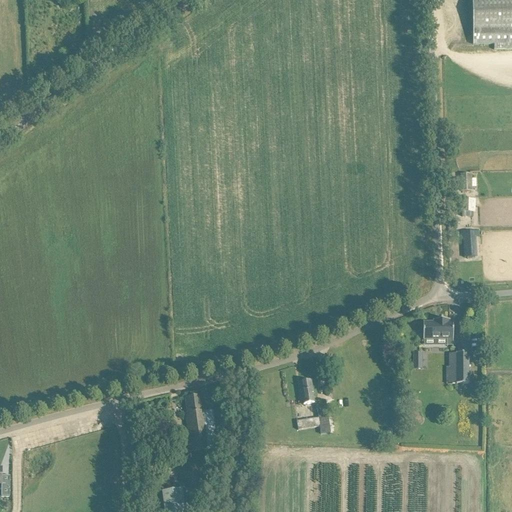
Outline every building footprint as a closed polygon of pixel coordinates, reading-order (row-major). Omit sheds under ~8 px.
[(511,0),(472,0),(473,45),(494,45),(494,50),(511,49),(511,0)] [(470,191),(470,175),(461,175),(461,192),(470,191)] [(475,213),(475,200),(461,200),(461,212),(475,213)] [(460,232),(461,237),(463,237),(464,257),(475,257),(474,236),(479,236),(479,231),(460,232)] [(417,340),(447,340),(447,323),(445,323),(445,321),(432,321),(432,323),(417,323),(417,340)] [(422,354),(413,354),(413,370),(422,370),(422,354)] [(447,354),(446,364),(446,384),(468,384),(468,354),(447,354)] [(300,382),(301,392),(303,405),(314,403),(312,391),(311,381),(300,382)] [(182,433),(183,443),(185,452),(217,448),(212,411),(203,412),(201,396),(185,398),(187,414),(185,414),(187,432),(182,433)] [(297,422),(299,430),(324,426),(322,416),(328,415),(326,401),(316,402),(319,418),(297,422)] [(131,409),(132,415),(133,425),(143,424),(142,414),(144,413),(143,407),(131,409)] [(0,467),(0,483),(9,484),(9,477),(2,477),(2,468),(0,467)] [(185,511),(182,490),(162,492),(164,511),(185,511)]
